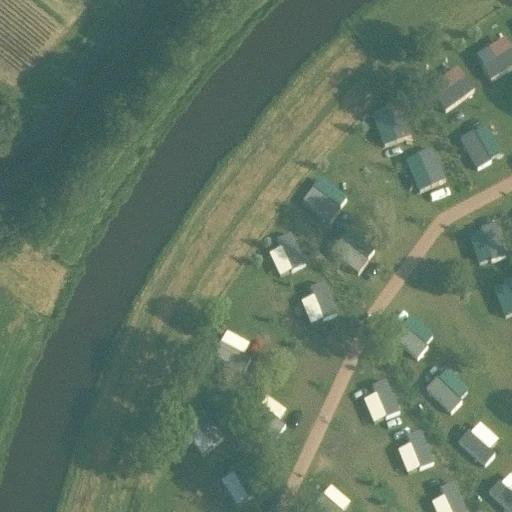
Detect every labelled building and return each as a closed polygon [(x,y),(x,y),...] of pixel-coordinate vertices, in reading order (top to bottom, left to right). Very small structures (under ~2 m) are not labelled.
[(476,57),(491,83),(511,71),(511,49),(507,40),(476,57)] [(446,114),(475,94),(459,70),(429,90),(446,114)] [(385,112),(373,117),(384,148),(396,144),(385,112)] [(462,140),(478,170),(503,157),(488,127),(462,140)] [(405,162),(419,194),(447,182),(433,150),(405,162)] [(303,202),(330,224),(349,200),(321,178),(303,202)] [(470,234),(477,266),(506,259),(498,227),(470,234)] [(350,231),(332,254),(357,274),(376,251),(350,231)] [(293,237),(267,249),(280,278),(307,266),(293,237)] [(511,282),(495,288),(504,319),(511,316),(511,282)] [(313,299),(304,301),(309,326),(336,320),(328,284),(310,288),(313,299)] [(394,340),(417,360),(437,338),(414,318),(394,340)] [(245,376),(253,363),(244,358),(250,346),(228,333),(213,358),(245,376)] [(451,414),(471,393),(447,370),(427,391),(451,414)] [(361,396),(375,426),(401,413),(387,384),(361,396)] [(268,399),(261,409),(280,422),(286,413),(268,399)] [(257,427),(275,438),(283,425),(265,414),(257,427)] [(480,423),(460,446),(484,466),(503,444),(480,423)] [(407,438),(410,447),(399,451),(407,475),(435,466),(423,432),(407,438)] [(508,511),(511,511),(511,474),(491,494),(508,511)] [(441,490),(444,499),(433,502),(436,511),(465,511),(457,484),(441,490)] [(324,497),(342,511),(344,511),(351,504),(332,488),(324,497)] [(324,511),(339,511),(340,511),(326,501),(320,508),(324,511)]
